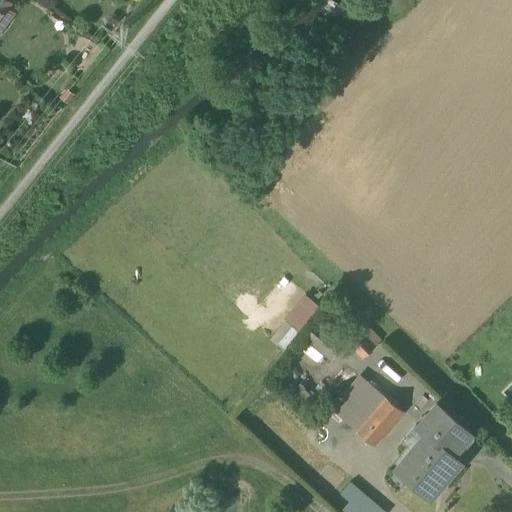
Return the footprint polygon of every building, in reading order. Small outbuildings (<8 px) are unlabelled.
[(0,0),(0,27),(16,8),(6,0),(0,0)] [(284,351),(319,306),(303,293),(267,338),(284,351)] [(360,355),(375,343),(360,325),(345,338),(360,355)] [(403,413),(358,374),(329,408),(373,447),(403,413)] [(473,434),(435,401),(412,427),(420,435),(388,471),(426,503),(462,462),(454,456),(473,434)] [(338,494),(346,500),(337,511),(383,511),(385,509),(346,483),(338,494)]
